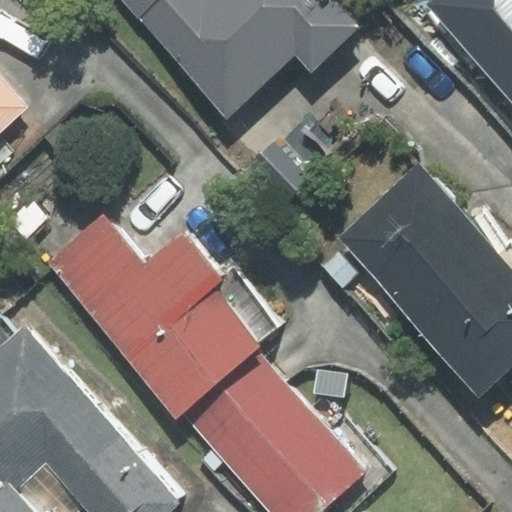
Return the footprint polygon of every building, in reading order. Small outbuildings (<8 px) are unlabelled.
[(312,73),(362,28),(336,0),(124,0),(226,113),(294,52),(312,73)] [(511,0),(428,0),(424,4),(506,94),(511,88),(511,0)] [(483,86),(450,49),(413,83),(447,120),(483,86)] [(0,133),(29,107),(0,75),(0,133)] [(417,167),(337,238),(478,395),(511,364),(511,242),(497,255),(417,167)] [(234,273),(222,283),(185,239),(144,272),(102,222),(53,262),(178,414),(183,410),(261,346),(258,345),(279,328),(234,273)] [(0,511),(50,511),(49,511),(47,511),(37,511),(18,491),(45,467),(86,511),(176,511),(186,503),(25,325),(0,347),(0,511)] [(261,346),(183,410),(273,511),(321,511),(370,470),(261,346)]
